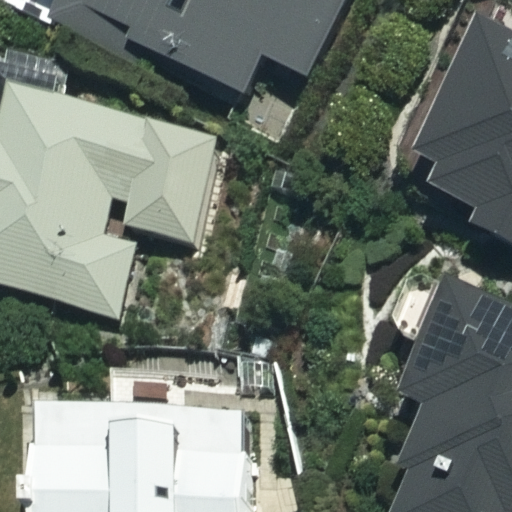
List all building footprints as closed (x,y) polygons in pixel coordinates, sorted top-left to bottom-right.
[(48,0),(44,10),(58,16),(50,33),(141,73),(148,56),(254,103),(270,66),(318,87),(356,0),(48,0)] [(511,28),(500,23),(429,172),(454,184),(445,202),(486,221),(480,233),(511,248),(511,28)] [(224,148),(0,90),(0,294),(123,326),(146,238),(197,251),(224,148)] [(511,511),(511,316),(450,296),(444,314),(416,305),(402,349),(430,357),(414,407),(436,414),(404,511),(511,511)] [(245,511),(249,420),(46,413),(44,489),(33,489),(31,511),(245,511)]
